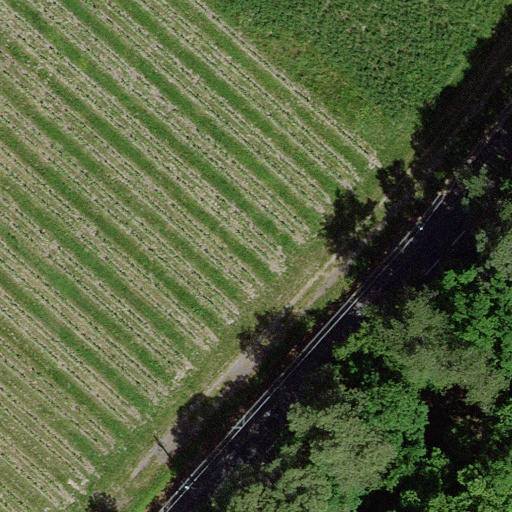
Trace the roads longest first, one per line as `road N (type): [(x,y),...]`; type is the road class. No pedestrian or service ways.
road 1 (track): [(112,511),(352,253),(511,55)]
road 2 (tertiary): [(211,511),(511,163)]
